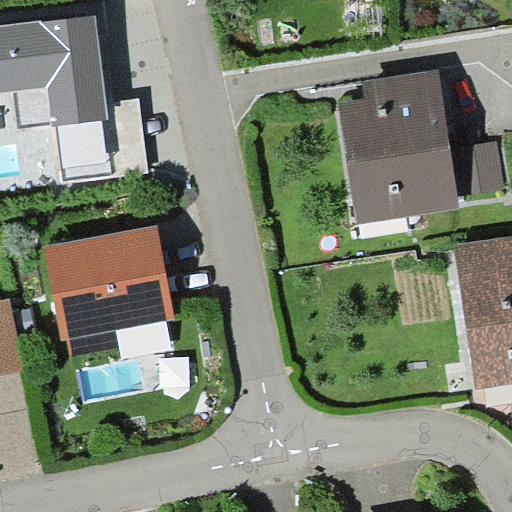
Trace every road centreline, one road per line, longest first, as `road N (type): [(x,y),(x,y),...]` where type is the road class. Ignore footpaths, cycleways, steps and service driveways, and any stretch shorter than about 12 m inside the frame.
road 1 (residential): [(181,0),(276,452)]
road 2 (residential): [(276,452),(0,510)]
road 3 (residential): [(511,496),(477,450),(417,430),(276,452)]
